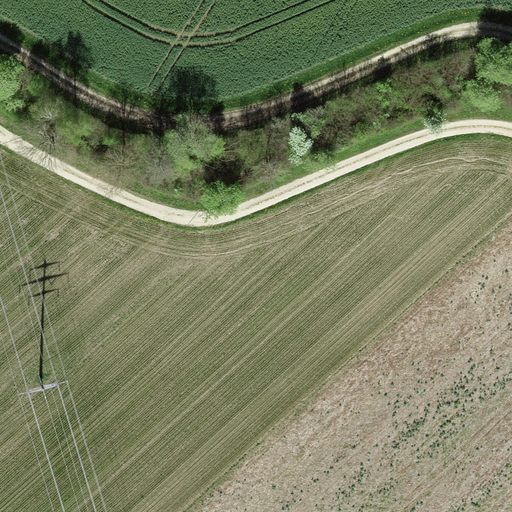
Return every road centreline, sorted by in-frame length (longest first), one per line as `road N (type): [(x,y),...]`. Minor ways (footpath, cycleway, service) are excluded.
road 1 (track): [(511,37),(477,27),(289,101),(189,123),(86,95),(0,38)]
road 2 (track): [(0,131),(125,196),(203,218),(419,132),(479,124),(511,130)]
